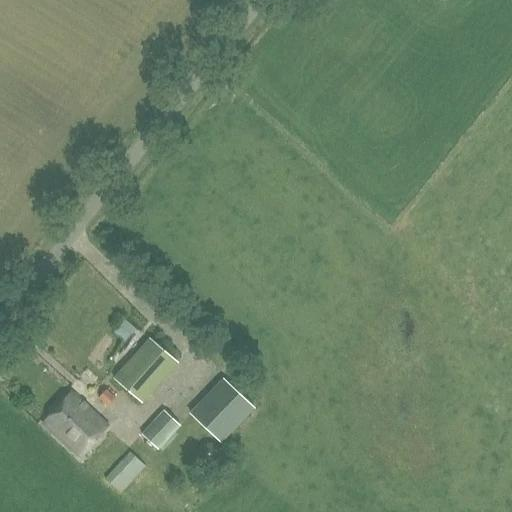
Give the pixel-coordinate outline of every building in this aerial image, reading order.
[(121,227),(128,220),(123,215),(116,223),(121,227)] [(113,342),(123,349),(144,318),(134,311),(113,342)] [(141,403),(177,365),(151,338),(135,353),(123,367),(126,371),(118,381),(141,403)] [(221,442),(254,408),(224,379),(190,413),(221,442)] [(80,456),(108,425),(71,392),(43,424),(80,456)] [(158,449),(180,425),(164,410),(142,434),(158,449)] [(120,494),(144,465),(129,451),(105,478),(120,494)]
